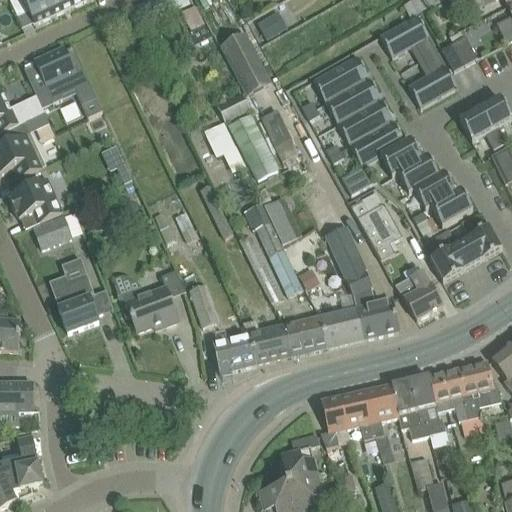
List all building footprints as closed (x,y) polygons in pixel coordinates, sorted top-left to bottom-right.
[(53,20),(44,0),(8,0),(9,2),(18,20),(18,21),(29,16),(35,28),(53,20)] [(44,0),(53,20),(72,11),(67,0),(44,0)] [(67,0),(72,11),(91,2),(90,0),(67,0)] [(187,0),(159,0),(128,14),(138,36),(160,26),(158,23),(191,8),(187,0)] [(421,0),(430,12),(449,0),(421,0)] [(500,0),(502,0),(508,10),(511,8),(511,0),(472,0),(479,11),(500,0)] [(426,13),(419,1),(404,9),(411,22),(426,13)] [(511,8),(508,10),(511,18),(511,20),(497,28),(507,48),(511,45),(511,8)] [(195,13),(182,20),(196,47),(211,39),(205,26),(202,27),(195,13)] [(257,27),(267,44),(288,32),(278,15),(257,27)] [(424,64),(438,57),(418,21),(381,41),(393,64),(417,51),(423,61),(424,64)] [(244,37),(223,48),(248,98),(269,88),(244,37)] [(454,76),(478,63),(466,41),(442,54),(454,76)] [(37,63),(34,64),(36,68),(43,83),(53,107),(63,103),(62,100),(76,93),(83,109),(97,103),(74,51),(66,54),(64,51),(37,63)] [(424,64),(426,67),(432,78),(408,91),(421,113),(458,93),(450,78),(438,57),(424,64)] [(326,108),(370,83),(357,61),(314,85),(326,108)] [(338,129),(382,105),(370,83),(326,108),(338,129)] [(0,130),(3,137),(45,118),(36,100),(10,112),(3,97),(0,97),(0,130)] [(218,111),(226,127),(251,114),(243,98),(218,111)] [(480,113),(493,135),(499,131),(511,124),(511,122),(500,101),(480,113)] [(350,151),(394,126),(382,105),(338,129),(350,151)] [(302,112),(306,119),(317,113),(313,106),(302,112)] [(317,113),(306,119),(310,125),(320,120),(317,113)] [(486,139),(493,135),(480,113),(460,124),(472,146),(486,139)] [(292,143),(278,115),(262,122),(275,151),(292,143)] [(252,120),(229,132),(259,186),(281,174),(252,120)] [(406,147),(405,147),(394,126),(350,151),(362,171),(363,173),(365,172),(381,162),(381,161),(406,147)] [(225,129),(206,138),(218,163),(226,159),(237,153),(225,129)] [(508,146),(499,131),(493,135),(501,150),(508,146)] [(493,135),(486,139),(494,154),(501,150),(493,135)] [(31,137),(0,151),(0,179),(14,172),(19,183),(47,171),(31,137)] [(422,164),(422,163),(411,143),(405,147),(406,147),(381,161),(381,162),(393,182),(398,179),(398,178),(422,164)] [(330,162),(341,156),(337,149),(327,155),(330,162)] [(511,156),(509,151),(491,161),(505,190),(511,186),(511,156)] [(341,156),(330,162),(334,168),(345,162),(341,156)] [(409,199),(415,196),(414,195),(439,181),(439,180),(428,160),(422,163),(422,164),(398,178),(398,179),(409,199)] [(117,170),(125,187),(132,184),(125,167),(117,170)] [(363,173),(362,171),(350,178),(354,185),(361,181),(368,177),(365,172),(363,173)] [(368,177),(361,181),(367,191),(373,188),(368,177)] [(414,195),(415,196),(426,215),(432,212),(431,211),(456,198),(456,197),(444,177),(439,180),(439,181),(414,195)] [(354,185),(350,178),(342,183),(347,191),(355,187),(354,185)] [(11,206),(16,218),(17,217),(20,223),(35,217),(40,228),(63,217),(47,183),(41,186),(38,179),(24,186),(27,193),(23,195),(23,193),(11,199),(12,200),(10,201),(12,205),(11,206)] [(367,191),(361,181),(354,185),(355,187),(360,195),(367,191)] [(228,193),(236,210),(257,200),(248,183),(228,193)] [(360,195),(355,187),(347,191),(352,200),(360,195)] [(235,238),(211,190),(201,195),(225,243),(235,238)] [(307,202),(325,236),(345,225),(326,191),(307,202)] [(431,211),(432,212),(443,232),(473,215),(461,194),(456,197),(456,198),(431,211)] [(134,216),(138,205),(124,201),(120,212),(134,216)] [(382,265),(393,287),(407,281),(395,257),(390,248),(402,241),(384,207),(358,222),(382,265)] [(257,233),(269,260),(289,302),(304,294),(264,208),(244,217),(253,235),(257,233)] [(176,221),(188,246),(199,241),(187,216),(176,221)] [(421,218),(414,222),(417,229),(428,223),(424,216),(421,218)] [(156,220),(177,271),(188,266),(178,245),(179,244),(169,221),(162,217),(156,220)] [(34,233),(42,253),(72,242),(64,222),(34,233)] [(470,242),(477,238),(468,223),(462,227),(470,242)] [(470,242),(483,265),(503,253),(490,230),(477,237),(477,238),(470,242)] [(352,289),(355,305),(375,301),(371,284),(352,242),(348,244),(342,233),(327,241),(349,290),(352,289)] [(449,234),(442,238),(451,253),(457,249),(449,234)] [(240,244),(272,307),(285,304),(252,238),(240,244)] [(448,255),(451,253),(442,238),(435,242),(444,257),(448,255)] [(451,253),(463,275),(483,265),(470,242),(457,249),(451,253)] [(430,264),(443,287),(463,275),(451,253),(448,255),(444,257),(430,264)] [(319,290),(311,275),(300,281),(308,296),(319,290)] [(420,277),(393,292),(403,302),(406,307),(416,325),(442,310),(432,293),(430,289),(428,290),(420,277)] [(66,280),(50,286),(53,295),(60,312),(59,313),(61,318),(68,337),(99,326),(92,307),(90,302),(95,300),(87,279),(68,286),(66,280)] [(207,288),(192,294),(205,331),(220,327),(207,288)] [(142,291),(118,300),(126,321),(131,320),(137,337),(160,328),(162,331),(179,324),(172,306),(166,292),(145,300),(142,291)] [(0,355),(19,356),(20,326),(11,326),(11,322),(10,318),(9,316),(8,313),(6,309),(3,306),(2,305),(0,303),(0,355)] [(393,304),(356,313),(364,344),(400,335),(393,304)] [(356,313),(321,321),(328,352),(364,344),(356,313)] [(321,321),(285,330),(292,361),(328,352),(321,321)] [(256,325),(247,328),(257,369),(292,361),(285,330),(258,336),(256,325)] [(257,369),(247,328),(244,328),(248,338),(213,346),(220,378),(257,369)] [(511,345),(490,364),(506,385),(504,387),(511,396),(511,345)] [(487,366),(457,373),(463,400),(462,400),(465,410),(463,410),(466,425),(481,421),(479,412),(501,407),(497,391),(493,392),(487,366)] [(457,373),(427,380),(436,417),(438,416),(457,412),(460,426),(466,425),(463,410),(465,410),(462,400),(463,400),(457,373)] [(427,380),(392,389),(400,423),(402,433),(410,431),(413,443),(446,436),(443,422),(440,423),(438,416),(436,417),(427,380)] [(0,387),(0,428),(19,428),(19,416),(35,416),(34,388),(0,387)] [(365,395),(376,442),(379,457),(388,477),(392,476),(389,467),(392,466),(389,455),(382,427),(400,423),(392,389),(365,395)] [(365,444),(376,442),(365,395),(343,400),(351,433),(361,431),(365,444)] [(337,437),(351,433),(343,400),(321,406),(328,436),(322,438),(327,452),(340,449),(337,437)] [(0,468),(2,473),(38,466),(33,439),(18,442),(22,464),(0,468)] [(310,453),(319,450),(316,439),(291,445),(294,456),(280,460),(282,466),(277,467),(283,490),(259,497),(263,511),(321,511),(325,511),(310,453)] [(418,494),(429,491),(434,511),(448,511),(442,486),(435,488),(427,461),(411,466),(418,494)] [(38,466),(2,473),(16,506),(23,503),(22,495),(39,491),(42,486),(38,466)] [(476,471),(478,482),(495,478),(493,467),(476,471)] [(2,473),(0,474),(0,511),(16,506),(2,473)] [(511,484),(502,487),(507,504),(511,502),(511,484)] [(377,491),(382,506),(383,511),(397,511),(389,487),(377,491)] [(453,508),(453,511),(472,511),(471,503),(453,508)]
